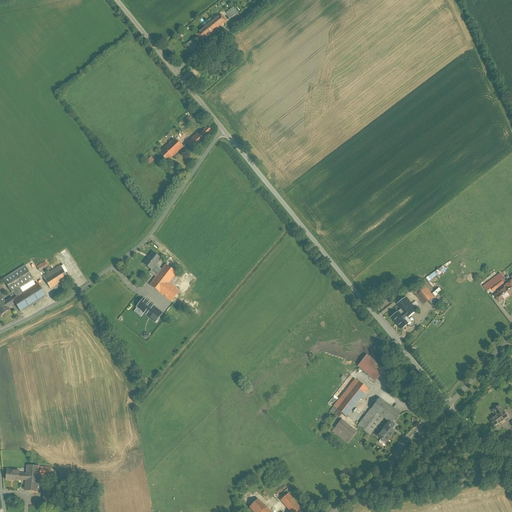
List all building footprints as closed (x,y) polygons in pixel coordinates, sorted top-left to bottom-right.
[(206,17),(211,23),(207,26),(202,20),(197,25),(202,30),(196,34),(202,41),(227,22),(221,15),(216,19),(211,13),(206,17)] [(199,135),(198,134),(187,144),(194,151),(213,133),(207,127),(199,135)] [(166,147),(174,156),(183,148),(174,139),(166,147)] [(174,156),(166,147),(159,154),(168,163),(174,156)] [(153,269),(156,265),(161,259),(153,253),(144,264),(152,270),(153,269)] [(45,262),(37,267),(40,272),(48,266),(45,262)] [(176,274),(166,265),(162,270),(159,274),(150,285),(171,302),(179,292),(169,283),(176,274)] [(156,265),(153,269),(159,274),(162,270),(156,265)] [(14,292),(17,297),(23,294),(31,307),(46,297),(38,284),(23,293),(20,288),(34,279),(25,266),(3,280),(12,293),(14,292)] [(50,290),(67,278),(59,267),(42,278),(50,290)] [(498,276),(487,284),(483,287),(487,292),(491,289),(493,292),(504,284),(498,276)] [(511,281),(498,292),(499,293),(495,296),(501,303),(511,295),(511,294),(511,281)] [(422,283),(412,290),(424,305),(433,298),(422,283)] [(21,313),(31,307),(23,294),(17,297),(13,300),(15,303),(21,313)] [(15,303),(13,300),(12,298),(5,303),(0,295),(0,314),(1,316),(10,310),(8,307),(15,303)] [(404,313),(407,317),(408,318),(416,311),(406,298),(397,305),(404,313)] [(161,314),(143,300),(137,308),(155,322),(161,314)] [(408,324),(405,320),(404,319),(407,317),(404,313),(401,316),(398,312),(391,318),(401,330),(408,324)] [(383,372),(365,358),(358,367),(376,381),(383,372)] [(368,389),(355,379),(333,407),(346,417),(368,389)] [(399,413),(379,398),(358,427),(360,428),(367,434),(369,435),(383,417),(389,422),(392,423),(399,413)] [(508,418),(500,406),(494,410),(496,413),(497,413),(498,415),(491,421),(495,427),(508,418)] [(357,432),(341,420),(332,432),(348,444),(357,432)] [(385,443),(394,432),(391,430),(394,425),(392,423),(389,422),(377,437),(385,443)] [(26,474),(26,480),(25,491),(37,492),(39,477),(50,478),(51,468),(27,466),(26,474)] [(26,480),(26,474),(19,474),(19,471),(7,470),(6,480),(11,480),(11,479),(26,480)] [(50,490),(44,490),(43,504),(43,508),(48,508),(49,505),(53,505),(54,499),(54,491),(50,490)] [(308,511),(291,491),(280,500),(290,511),(308,511)] [(269,511),(257,500),(249,507),(253,511),(269,511)]
